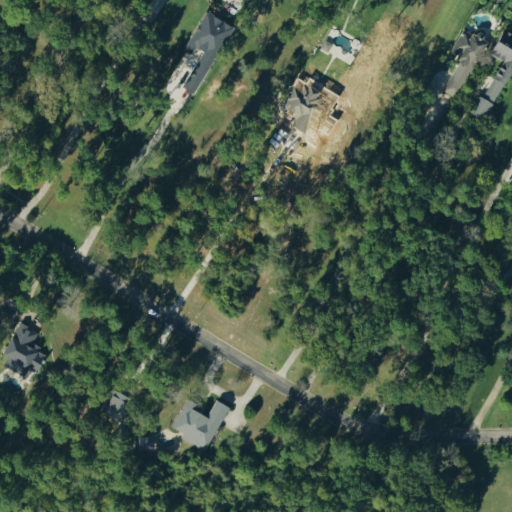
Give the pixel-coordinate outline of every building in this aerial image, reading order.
[(189,44),(203,52),(185,86),(198,93),(235,24),(208,10),(189,44)] [(493,39),(480,32),(478,35),(465,28),(452,51),(463,57),(446,87),(461,96),(493,39)] [(511,74),(511,34),(509,40),(505,38),(496,53),(506,59),(475,110),(487,117),(511,74)] [(296,83),(285,103),(293,108),(290,113),(298,117),(295,123),(307,130),(328,92),(307,80),(303,87),(296,83)] [(40,332),(24,322),(4,352),(10,356),(6,363),(25,376),(31,368),(37,372),(50,353),(34,342),(40,332)] [(175,426),(186,431),(182,439),(209,451),(231,404),(219,398),(212,413),(187,401),(175,426)]
